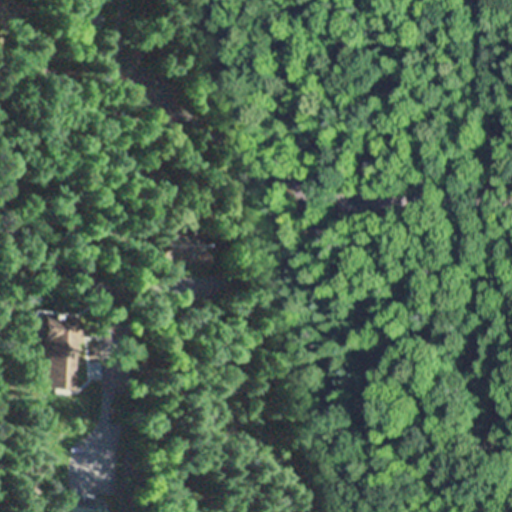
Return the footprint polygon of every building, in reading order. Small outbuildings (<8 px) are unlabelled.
[(0,0),(9,0),(11,2),(14,0),(21,0),(26,8),(0,23),(0,0)] [(48,56),(42,64),(22,49),(35,37),(46,44),(45,52),(48,56)] [(142,60),(125,82),(110,70),(127,48),(142,60)] [(54,72),(49,87),(31,81),(36,66),(54,72)] [(210,259),(206,268),(199,266),(196,265),(195,267),(159,259),(163,234),(200,240),(207,241),(216,246),(210,259)] [(78,313),(78,329),(83,329),(83,339),(79,339),(79,386),(48,386),(48,338),(45,338),(45,331),(43,331),(43,320),(46,320),(46,313),(78,313)]
